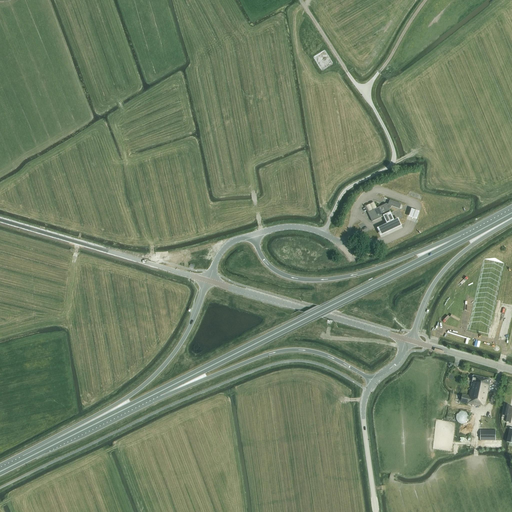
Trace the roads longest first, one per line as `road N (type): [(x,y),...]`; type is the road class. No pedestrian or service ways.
road 1 (trunk): [(476,232),(144,399)]
road 2 (trunk): [(208,281),(182,341),(152,377),(8,467)]
road 3 (trunk): [(476,232),(352,275),(312,280),(272,269),(254,234)]
road 4 (trunk): [(144,399),(286,350),(328,356),(372,381)]
road 5 (tertiary): [(208,281),(0,220)]
road 6 (tertiary): [(405,339),(208,281)]
road 7 (trunk): [(410,341),(442,271),(511,221)]
road 8 (trunk): [(144,399),(8,467)]
road 9 (unclassified): [(375,511),(363,420),(372,381)]
